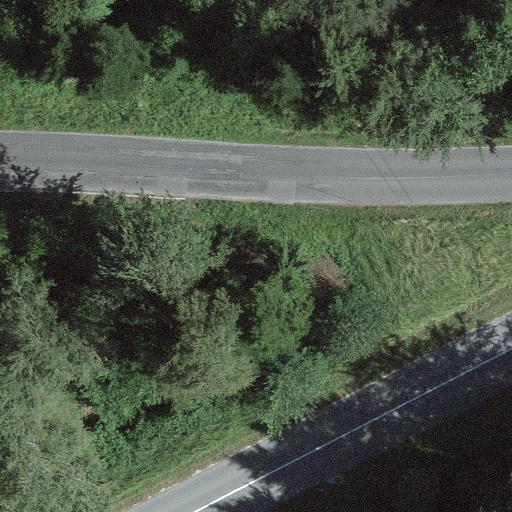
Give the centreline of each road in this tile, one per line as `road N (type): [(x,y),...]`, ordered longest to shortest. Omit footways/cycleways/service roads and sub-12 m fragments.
road 1 (residential): [(0,162),(511,173)]
road 2 (tertiary): [(177,511),(511,345)]
